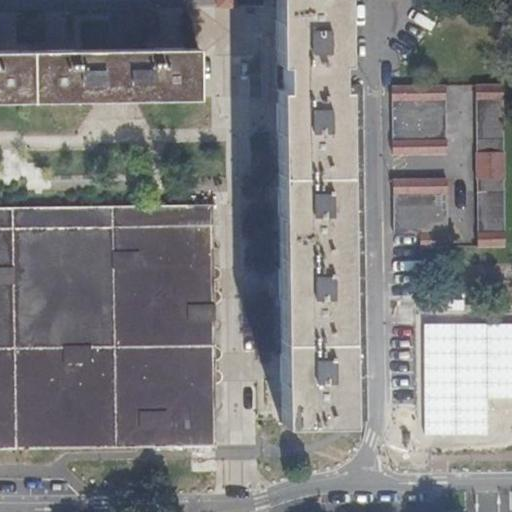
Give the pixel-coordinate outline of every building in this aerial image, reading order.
[(0,0),(0,48),(185,47),(186,97),(187,204),(0,206),(0,449),(137,446),(216,444),(256,443),(257,429),(256,421),(257,383),(280,383),(280,364),(279,299),(279,275),(278,209),(278,197),(277,131),(275,0),(0,0)] [(280,364),(280,383),(281,420),(349,419),(344,89),(342,0),(275,0),(277,131),(278,197),(278,209),(279,275),(279,299),(280,364)] [(0,100),(98,99),(135,98),(186,97),(185,47),(0,48),(0,100)] [(503,83),(476,83),(479,244),(506,243),(503,83)] [(446,84),(392,85),(393,152),(447,151),(446,84)] [(364,89),(344,89),(349,419),(369,419),(364,89)] [(394,178),(395,245),(413,245),(449,244),(447,177),(394,178)]
